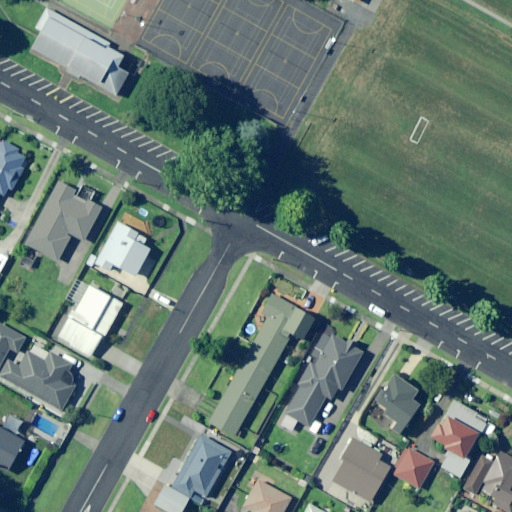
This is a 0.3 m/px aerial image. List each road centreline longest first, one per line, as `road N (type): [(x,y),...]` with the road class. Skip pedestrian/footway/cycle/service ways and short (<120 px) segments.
road 1 (residential): [(242,217),(80,511)]
road 2 (residential): [(242,217),(511,369)]
road 3 (residential): [(0,81),(242,217)]
